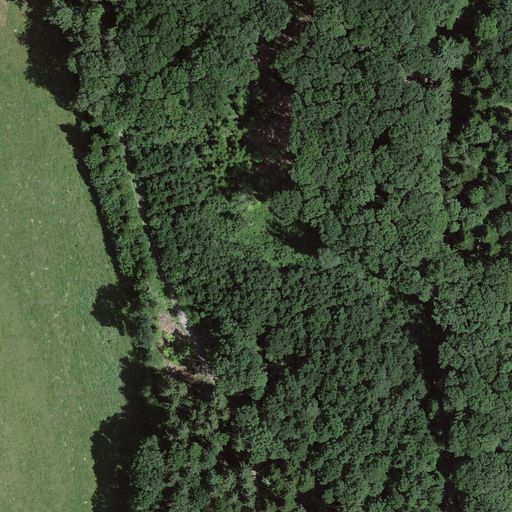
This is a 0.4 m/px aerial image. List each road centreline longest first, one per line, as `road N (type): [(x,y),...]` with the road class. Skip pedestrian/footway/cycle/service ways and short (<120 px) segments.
road 1 (track): [(261,511),(243,425),(151,246),(111,85),(109,0)]
road 2 (track): [(427,0),(450,511)]
